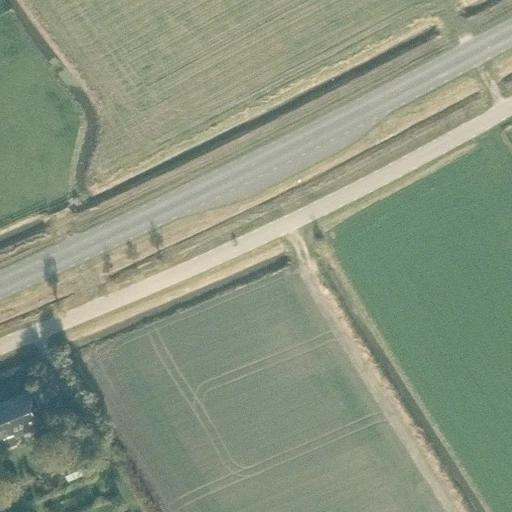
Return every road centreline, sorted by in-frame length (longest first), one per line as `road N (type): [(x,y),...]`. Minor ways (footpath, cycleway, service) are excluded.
road 1 (primary): [(0,285),(226,180),(511,31)]
road 2 (unclassified): [(0,345),(272,230),(511,103)]
